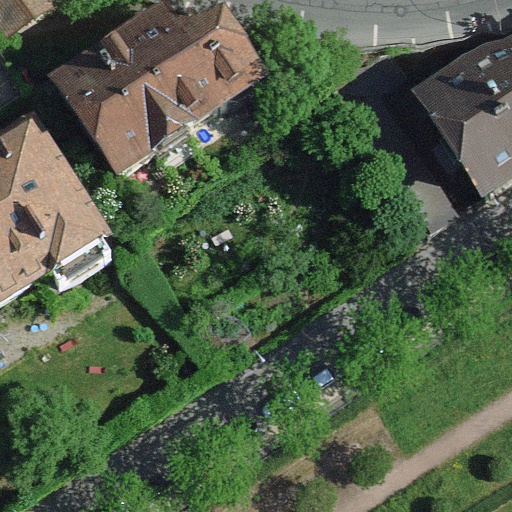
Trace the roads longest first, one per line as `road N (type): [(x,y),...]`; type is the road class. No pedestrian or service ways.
road 1 (residential): [(511,246),(121,511)]
road 2 (residential): [(511,0),(395,19),(330,19),(237,0)]
road 3 (unknown): [(318,511),(511,403)]
